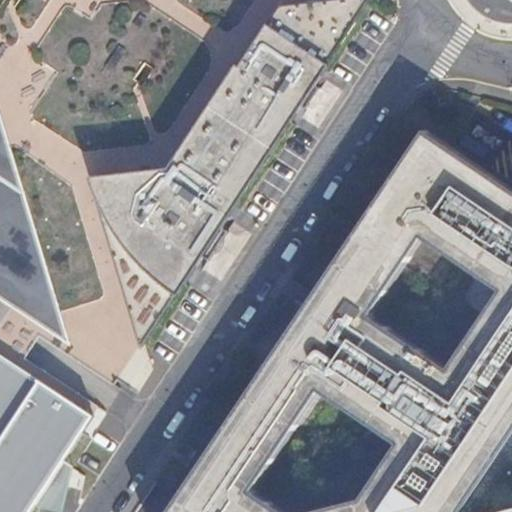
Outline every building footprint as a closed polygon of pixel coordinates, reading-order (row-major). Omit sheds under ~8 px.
[(174,170),(95,178),(144,342),(199,258),(218,228),(298,107),(312,86),(368,0),(343,0),(281,7),(174,170)] [(511,1),(510,0),(462,0),(468,7),(478,13),(491,18),(505,20),(511,18),(511,1)] [(312,86),(298,107),(306,112),(320,91),(312,86)] [(0,300),(73,349),(61,309),(13,153),(2,115),(1,114),(0,112),(0,300)] [(511,511),(511,186),(428,131),(170,511),(511,511)] [(229,235),(218,228),(199,258),(210,265),(229,235)] [(0,511),(32,511),(94,418),(0,356),(0,511)]
